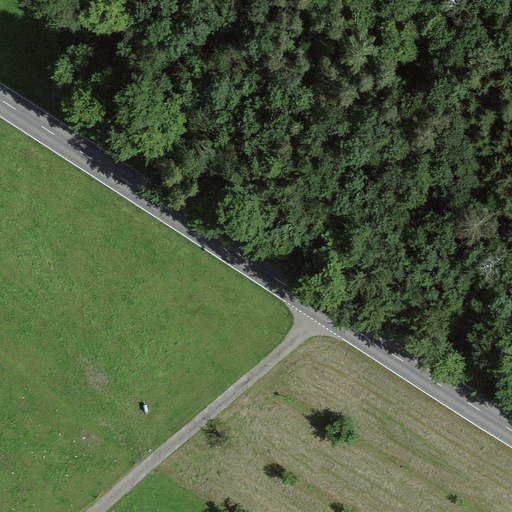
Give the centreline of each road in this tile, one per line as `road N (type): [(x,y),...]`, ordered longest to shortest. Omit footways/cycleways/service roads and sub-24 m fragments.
road 1 (tertiary): [(0,100),(511,434)]
road 2 (track): [(97,511),(326,314)]
